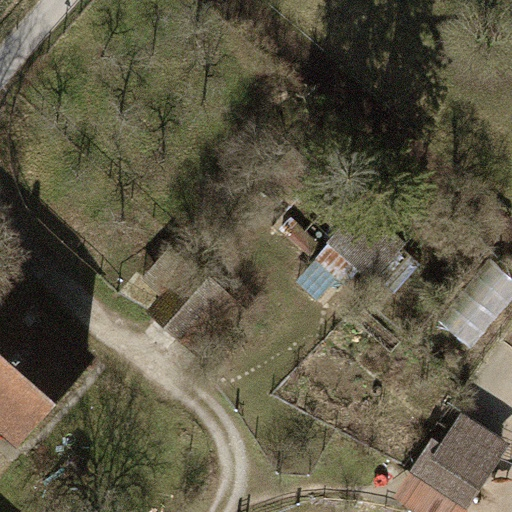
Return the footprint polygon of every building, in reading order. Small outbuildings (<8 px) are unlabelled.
[(375,278),(403,248),(325,176),(308,195),(345,232),(323,259),(346,285),(362,266),(375,278)] [(477,344),(511,298),(511,279),(498,268),(454,325),(477,344)] [(222,295),(197,270),(156,309),(182,335),(222,295)] [(0,511),(0,443),(71,362),(0,300),(0,511)] [(501,456),(459,428),(439,458),(481,486),(501,456)]
